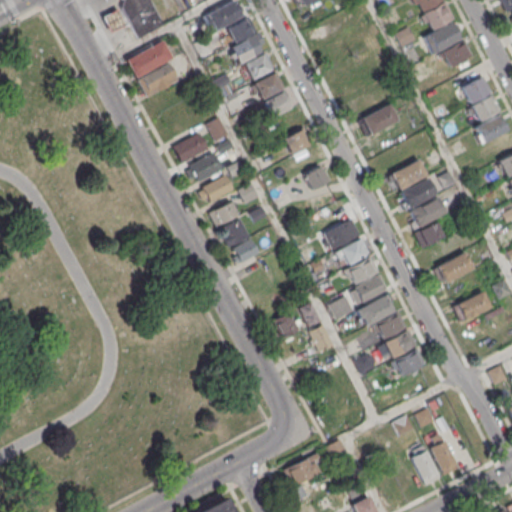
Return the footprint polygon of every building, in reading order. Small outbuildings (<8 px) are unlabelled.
[(122,0),(120,9),(137,39),(161,25),(147,0),(122,0)] [(214,28),(206,13),(231,0),(239,15),(214,28)] [(440,0),(420,10),(414,0),(440,0)] [(511,0),(511,6),(505,10),(499,0),(511,0)] [(428,28),(421,13),(444,2),(451,17),(428,28)] [(109,29),(102,15),(115,10),(121,23),(109,29)] [(232,42),(223,26),(242,16),(250,33),(232,42)] [(429,52),(421,36),(449,21),(457,38),(429,52)] [(392,33),(399,46),(413,39),(406,26),(392,33)] [(228,46),(236,63),(260,51),(256,43),(260,41),(256,32),(228,46)] [(446,66),(438,50),(461,39),(469,54),(446,66)] [(132,76),(123,59),(159,40),(168,57),(132,76)] [(249,79),(241,63),(259,53),(268,70),(249,79)] [(144,95),(135,79),(166,63),(174,79),(144,95)] [(261,98),(252,82),(273,71),(281,87),(261,98)] [(359,74),(338,84),(346,100),(367,90),(359,74)] [(459,88),(467,103),(488,92),(481,77),(459,88)] [(270,117),(261,100),(282,89),(291,106),(270,117)] [(468,105),(476,119),(497,109),(490,94),(468,105)] [(367,134),(358,118),(385,104),(394,119),(367,134)] [(278,135),(269,119),(290,108),(298,124),(278,135)] [(480,142),(472,126),(496,114),(504,130),(480,142)] [(213,139),(204,123),(215,116),(224,133),(213,139)] [(288,155),(279,138),(300,127),(308,144),(288,155)] [(178,162),(170,146),(195,132),(204,148),(178,162)] [(219,152),(215,144),(226,138),(230,146),(219,152)] [(194,181),(185,165),(211,151),(219,167),(194,181)] [(511,152),(495,161),(503,176),(511,171),(511,152)] [(397,189),(388,173),(415,159),(423,174),(397,189)] [(229,175),(224,166),(236,160),(241,169),(229,175)] [(309,188),(301,173),(320,164),(328,178),(309,188)] [(442,187),(435,175),(445,170),(452,182),(442,187)] [(204,203),(196,187),(221,173),(230,189),(204,203)] [(511,175),(503,179),(511,198),(511,175)] [(405,207),(396,192),(423,177),(431,193),(405,207)] [(242,202),(235,189),(248,182),(255,196),(242,202)] [(415,225),(406,209),(433,195),(442,210),(415,225)] [(214,224),(207,211),(227,201),(234,213),(214,224)] [(252,220),(248,212),(259,206),(264,214),(252,220)] [(511,217),(504,221),(500,213),(509,208),(511,212),(511,217)] [(225,246),(216,229),(236,218),(245,235),(225,246)] [(328,248),(320,233),(348,218),(356,233),(328,248)] [(420,245),(412,231),(433,220),(441,234),(420,245)] [(345,263),(337,249),(358,237),(366,252),(345,263)] [(237,261),(230,247),(247,238),(255,252),(237,261)] [(441,281),(433,266),(462,251),(469,266),(441,281)] [(351,284),(343,268),(367,256),(375,272),(351,284)] [(313,272),(309,263),(317,259),(322,268),(313,272)] [(355,304),(347,289),(377,273),(385,289),(355,304)] [(490,284),(497,298),(508,292),(501,279),(490,284)] [(458,320),(451,305),(479,290),(487,305),(458,320)] [(365,324),(356,307),(382,294),(391,311),(365,324)] [(305,325),(297,308),(308,303),(316,320),(305,325)] [(269,319),(278,336),(294,328),(285,311),(269,319)] [(378,338),(370,323),(394,311),(402,326),(378,338)] [(317,350),(307,330),(320,323),(331,343),(317,350)] [(388,356),(380,340),(404,328),(412,344),(388,356)] [(397,376),(389,360),(413,348),(421,364),(397,376)] [(358,373),(351,358),(365,351),(372,366),(358,373)] [(493,383),(486,370),(498,364),(505,377),(493,383)] [(430,409),(426,402),(433,398),(437,406),(430,409)] [(418,427),(411,413),(425,406),(432,420),(418,427)] [(397,435),(390,421),(403,414),(411,427),(397,435)] [(426,446),(440,474),(456,466),(441,438),(426,446)] [(332,455),(326,444),(337,439),(342,449),(332,455)] [(408,456),(422,483),(437,476),(423,448),(408,456)] [(288,484),(281,468),(314,452),(317,459),(311,462),(315,471),(288,484)] [(353,511),(349,503),(365,495),(374,511),(353,511)] [(192,511),(221,498),(228,511),(192,511)]
